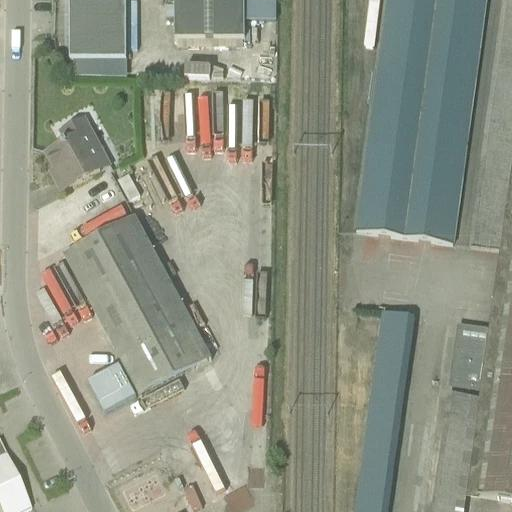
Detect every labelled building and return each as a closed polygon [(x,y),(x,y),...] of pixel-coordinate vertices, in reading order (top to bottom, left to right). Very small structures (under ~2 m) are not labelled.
[(126,0),(69,0),(69,63),(126,63),(126,0)] [(174,0),(174,42),(245,42),(244,0),(174,0)] [(455,248),(487,0),(387,0),(355,235),(455,248)] [(77,186),(111,168),(85,120),(59,135),(65,145),(45,156),(53,172),(49,175),(55,185),(72,176),(77,186)] [(511,164),(499,255),(489,332),(457,328),(449,391),(480,395),(465,501),(478,502),(478,501),(511,505),(511,164)] [(120,365),(192,327),(135,220),(64,259),(120,365)] [(137,401),(119,368),(87,385),(104,418),(137,401)] [(0,511),(29,511),(30,511),(0,446),(0,511)]
